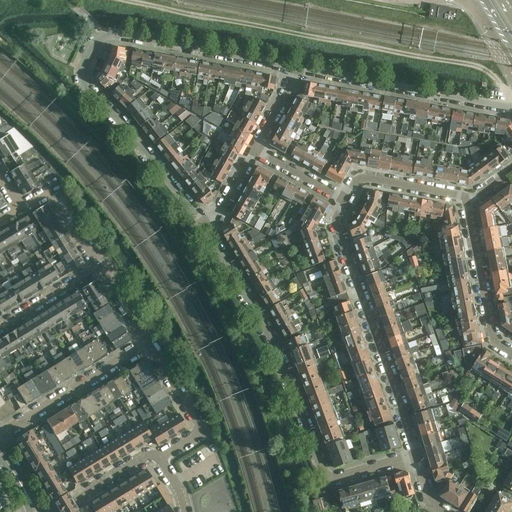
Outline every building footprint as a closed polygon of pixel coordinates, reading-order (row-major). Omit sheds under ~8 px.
[(432,6),(430,13),(430,16),(430,18),(455,22),(457,11),(457,10),(432,6)] [(125,49),(113,47),(111,55),(126,63),(128,52),(125,52),(125,49)] [(145,53),(143,53),(134,51),(133,57),(131,64),(136,65),(136,69),(142,70),(145,53)] [(155,55),(145,53),(142,70),(147,70),(148,67),(153,68),(155,55)] [(111,55),(106,65),(118,71),(121,66),(124,67),(126,63),(111,55)] [(166,57),(162,56),(155,55),(153,68),(158,69),(157,72),(163,74),(166,57)] [(177,59),(171,58),(166,57),(163,74),(168,75),(169,71),(175,72),(177,59)] [(175,72),(174,78),(180,79),(180,76),(185,77),(188,61),(184,60),(179,59),(177,59),(175,72)] [(188,61),(185,77),(190,78),(191,75),(196,76),(198,63),(188,61)] [(211,66),(207,65),(201,64),(198,80),(204,81),(203,85),(208,86),(208,82),(211,66)] [(106,65),(102,74),(117,82),(119,77),(116,75),(118,71),(106,65)] [(222,68),(211,66),(208,82),(214,83),(214,79),(220,80),(222,68)] [(233,70),(222,68),(220,80),(225,81),(224,85),(230,86),(233,70)] [(244,72),(240,71),(233,70),(230,86),(236,87),(235,88),(240,89),(244,72)] [(255,74),(244,72),(240,89),(241,89),(242,85),(246,86),(245,96),(250,97),(255,74)] [(102,74),(96,80),(106,89),(107,87),(109,89),(114,84),(118,87),(122,84),(118,82),(117,82),(102,74)] [(265,76),(264,75),(255,74),(250,97),(255,98),(256,92),(252,92),(253,90),(256,91),(256,93),(262,94),(263,88),(265,76)] [(263,88),(274,91),(275,85),(278,84),(279,81),(277,78),(265,76),(263,88)] [(150,83),(140,77),(139,82),(149,87),(150,83)] [(138,91),(144,86),(138,83),(134,87),(138,91)] [(159,93),(160,89),(150,83),(149,87),(159,93)] [(314,98),(317,85),(306,83),(304,86),(304,88),(305,91),(303,96),(314,98)] [(112,94),(120,102),(131,90),(127,86),(124,88),(121,85),(112,94)] [(327,87),(317,85),(314,98),(320,99),(319,103),(324,104),(327,87)] [(339,90),(327,87),(324,104),(330,105),(331,101),(336,102),(339,90)] [(159,93),(167,98),(169,94),(161,89),(159,93)] [(120,102),(128,109),(137,101),(133,96),(135,94),(131,90),(120,102)] [(350,92),(344,91),(339,90),(336,102),(342,103),(341,107),(347,108),(350,92)] [(171,91),(169,100),(179,105),(181,97),(182,93),(171,91)] [(361,94),(354,92),(350,92),(347,108),(351,109),(350,112),(357,113),(361,94)] [(156,94),(151,98),(154,102),(161,96),(156,94)] [(372,96),(361,94),(357,113),(364,115),(364,111),(369,112),(372,96)] [(383,98),(372,96),(369,112),(374,113),(375,110),(380,111),(383,98)] [(192,99),(181,97),(179,105),(190,111),(192,99)] [(298,97),(292,107),(304,113),(311,118),(315,110),(313,106),(307,102),(298,97)] [(396,100),(385,98),(382,114),(393,117),(396,100)] [(128,109),(134,118),(147,108),(144,103),(140,99),(137,101),(128,109)] [(261,115),(266,105),(255,99),(252,104),(249,102),(246,107),(261,115)] [(408,103),(396,100),(393,117),(399,118),(399,114),(405,116),(408,103)] [(171,103),(166,107),(172,116),(175,113),(181,109),(171,103)] [(419,105),(408,103),(405,116),(410,117),(409,120),(415,121),(419,105)] [(215,105),(213,111),(219,115),(222,107),(215,105)] [(429,107),(419,105),(415,121),(421,122),(421,119),(427,120),(429,107)] [(193,106),(191,112),(202,118),(204,108),(193,106)] [(226,117),(230,109),(224,106),(220,114),(226,117)] [(204,107),(204,108),(202,118),(210,113),(211,109),(204,107)] [(255,124),(261,115),(246,107),(243,112),(246,114),(244,118),(255,124)] [(292,107),(287,116),(302,125),(304,120),(301,118),(304,113),(292,107)] [(440,109),(429,107),(427,120),(432,121),(431,124),(437,125),(440,109)] [(134,118),(141,127),(151,119),(148,114),(151,112),(147,108),(134,118)] [(181,109),(175,113),(182,122),(191,115),(181,109)] [(451,111),(440,109),(437,125),(443,126),(444,123),(449,124),(451,111)] [(465,113),(454,111),(451,124),(450,131),(456,132),(457,129),(462,130),(465,113)] [(213,113),(204,119),(212,124),(218,116),(213,113)] [(465,113),(462,130),(468,131),(467,134),(472,135),(473,128),(476,115),(474,115),(471,114),(469,114),(465,113)] [(487,117),(476,115),(473,128),(479,129),(479,133),(484,134),(487,117)] [(193,116),(186,121),(193,129),(201,121),(193,116)] [(287,116),(285,121),(282,126),(293,132),(295,129),(305,133),(307,128),(301,125),(302,125),(287,116)] [(498,120),(487,117),(484,134),(489,135),(490,131),(496,132),(495,134),(498,120)] [(0,118),(0,138),(8,134),(13,130),(12,129),(0,118)] [(235,126),(250,135),(250,134),(255,124),(244,118),(241,123),(238,122),(235,126)] [(141,127),(148,135),(161,125),(157,120),(155,123),(151,119),(141,127)] [(509,122),(498,120),(495,134),(501,135),(501,133),(505,134),(511,123),(509,122)] [(333,122),(332,129),(340,131),(342,125),(333,122)] [(155,144),(165,135),(168,133),(164,129),(161,125),(148,135),(155,144)] [(343,132),(351,134),(352,130),(347,128),(348,125),(344,125),(343,132)] [(244,144),(250,135),(235,126),(232,132),(236,133),(233,138),(244,144)] [(282,126),(276,136),(291,144),(294,139),(290,137),(293,132),(282,126)] [(9,135),(1,140),(18,168),(21,165),(20,163),(37,153),(34,150),(27,143),(14,132),(9,135)] [(311,135),(308,141),(312,143),(316,135),(314,134),(311,135)] [(163,154),(176,143),(169,135),(156,145),(163,154)] [(273,146),(285,154),(291,144),(276,136),(272,144),(273,146)] [(435,136),(435,137),(434,142),(445,145),(447,139),(435,136)] [(239,154),(244,144),(233,138),(230,143),(227,141),(224,146),(239,154)] [(1,140),(0,140),(0,155),(2,159),(1,160),(9,173),(18,168),(1,140)] [(163,154),(170,162),(180,154),(177,150),(180,148),(176,143),(163,154)] [(501,164),(509,158),(499,144),(495,148),(497,151),(493,154),(501,164)] [(291,157),(301,163),(308,150),(309,148),(305,145),(303,149),(298,146),(291,157)] [(233,164),(234,163),(239,154),(224,146),(222,151),(225,153),(222,157),(233,164)] [(353,164),(357,165),(360,151),(353,150),(353,148),(348,147),(347,152),(345,156),(336,151),(333,155),(340,159),(352,165),(353,164)] [(446,147),(445,154),(451,155),(451,154),(453,148),(446,147)] [(357,165),(368,167),(371,150),(366,149),(365,152),(360,151),(357,165)] [(308,150),(301,163),(303,164),(306,166),(311,168),(319,154),(314,151),(313,153),(308,150)] [(368,167),(379,169),(382,152),(371,150),(368,167)] [(208,152),(204,160),(208,163),(208,162),(211,164),(214,159),(216,156),(208,152)] [(379,169),(390,171),(392,157),(387,156),(388,153),(382,152),(379,169)] [(170,162),(177,171),(190,160),(186,156),(183,158),(180,154),(170,162)] [(311,168),(315,170),(321,174),(326,164),(327,162),(322,159),(324,156),(319,154),(311,168)] [(492,171),(500,165),(500,164),(501,164),(493,154),(489,157),(486,154),(482,157),(492,171)] [(390,171),(392,171),(401,173),(404,156),(398,155),(397,158),(392,157),(390,171)] [(401,173),(412,175),(414,162),(415,157),(409,155),(409,157),(404,156),(401,173)] [(216,161),(213,165),(228,174),(233,164),(222,157),(219,162),(216,161)] [(482,157),(482,158),(477,161),(480,164),(476,167),(475,165),(474,165),(483,177),(492,171),(482,157)] [(9,173),(14,181),(28,172),(36,167),(42,164),(39,159),(33,163),(26,167),(24,164),(21,165),(18,168),(9,173)] [(346,175),(352,165),(340,159),(338,164),(334,162),(332,167),(346,175)] [(414,175),(420,176),(424,177),(427,160),(422,159),(421,163),(416,162),(414,175)] [(177,171),(179,174),(184,179),(194,171),(197,169),(193,165),(190,160),(177,171)] [(424,177),(434,179),(435,179),(438,166),(432,165),(433,162),(427,160),(424,177)] [(222,184),(228,174),(213,165),(211,164),(208,162),(208,163),(205,167),(211,170),(214,172),(211,177),(222,184)] [(435,179),(442,180),(447,181),(450,165),(444,164),(438,163),(438,166),(435,179)] [(14,181),(19,188),(27,183),(52,168),(52,167),(51,168),(48,170),(45,165),(37,170),(38,170),(30,175),(28,172),(14,181)] [(457,183),(460,168),(460,167),(450,165),(447,181),(457,183)] [(473,184),(483,177),(474,165),(470,168),(471,170),(468,172),(471,185),(473,184)] [(274,175),(261,167),(258,168),(254,176),(269,184),(274,175)] [(326,177),(339,184),(342,183),(346,175),(332,167),(326,177)] [(29,192),(32,190),(38,187),(36,183),(41,180),(42,181),(49,177),(51,179),(53,178),(56,177),(58,175),(52,168),(27,183),(19,188),(23,196),(29,192)] [(457,183),(463,185),(469,186),(471,185),(468,172),(464,171),(465,169),(460,168),(457,183)] [(184,179),(185,180),(191,188),(204,177),(200,173),(197,175),(194,171),(184,179)] [(254,176),(248,185),(260,192),(263,193),(266,189),(269,184),(254,176)] [(204,177),(191,188),(193,191),(197,195),(197,196),(208,188),(204,184),(207,181),(204,177)] [(289,183),(279,178),(276,183),(274,187),(273,188),(278,191),(277,194),(281,197),(289,183)] [(299,189),(289,183),(281,197),(291,203),(299,189)] [(248,185),(248,187),(243,195),(258,203),(261,198),(257,197),(260,192),(248,185)] [(511,187),(511,186),(502,192),(511,205),(511,187)] [(208,188),(197,196),(205,205),(205,204),(208,205),(211,203),(210,200),(215,197),(213,194),(208,188)] [(299,189),(291,203),(296,205),(298,203),(302,206),(303,206),(304,204),(309,194),(308,194),(303,191),(299,189)] [(370,191),(368,201),(383,210),(385,210),(386,204),(381,203),(382,193),(370,191)] [(502,192),(493,199),(500,208),(503,212),(511,205),(502,192)] [(328,204),(314,197),(309,194),(304,204),(309,207),(324,215),(328,207),(328,204)] [(243,195),(241,199),(238,205),(249,211),(250,211),(252,207),(255,208),(258,203),(243,195)] [(390,195),(388,208),(393,209),(393,212),(398,213),(401,197),(390,195)] [(412,199),(401,197),(398,213),(404,214),(404,211),(410,212),(412,199)] [(423,201),(412,199),(410,212),(415,213),(414,216),(420,217),(423,201)] [(480,211),(480,212),(482,211),(483,212),(485,211),(486,213),(487,212),(489,213),(490,214),(492,213),(492,214),(500,208),(493,199),(482,208),(481,209),(480,210),(480,211)] [(368,202),(363,211),(377,219),(379,214),(376,212),(378,209),(383,210),(368,201),(368,202)] [(434,203),(423,201),(420,217),(425,218),(426,215),(432,216),(434,203)] [(274,207),(267,203),(264,208),(271,211),(274,207)] [(442,218),(445,206),(445,205),(434,203),(432,216),(431,219),(436,220),(437,217),(442,218)] [(303,206),(299,213),(304,216),(318,224),(319,224),(322,219),(323,216),(324,215),(309,207),(304,204),(303,206)] [(28,227),(51,212),(46,205),(32,214),(23,219),(28,227)] [(232,214),(232,215),(246,223),(252,213),(249,211),(238,205),(237,205),(237,206),(235,210),(234,211),(233,213),(232,214)] [(455,207),(447,205),(445,215),(448,226),(448,227),(456,225),(454,214),(456,213),(455,207)] [(295,211),(288,224),(291,226),(299,213),(295,211)] [(363,211),(357,221),(368,227),(371,222),(384,230),(384,223),(379,220),(377,219),(363,211)] [(480,212),(484,229),(494,227),(492,214),(492,213),(490,214),(489,213),(487,212),(486,213),(485,211),(483,212),(482,211),(480,212)] [(56,220),(51,212),(28,227),(32,234),(37,231),(35,228),(39,226),(41,229),(56,220)] [(315,231),(318,224),(319,224),(318,224),(304,216),(301,220),(301,221),(299,225),(311,232),(315,231)] [(239,234),(236,228),(243,224),(243,223),(234,218),(231,223),(234,225),(229,228),(226,228),(224,229),(223,231),(222,232),(224,234),(228,241),(239,234)] [(23,219),(16,224),(31,249),(35,246),(33,244),(29,236),(32,234),(28,227),(23,219)] [(60,227),(56,220),(41,229),(43,232),(39,234),(37,231),(32,234),(37,242),(60,227)] [(349,226),(353,237),(365,233),(368,227),(357,221),(349,226)] [(258,223),(254,228),(260,231),(263,226),(258,223)] [(16,224),(9,228),(18,244),(21,242),(25,249),(27,252),(31,249),(16,224)] [(458,224),(456,225),(448,227),(448,226),(442,228),(444,233),(439,234),(440,240),(460,236),(458,224)] [(305,244),(318,240),(315,231),(311,232),(299,225),(298,226),(301,227),(300,229),(305,244)] [(276,228),(274,232),(275,232),(272,238),(285,230),(284,226),(278,229),(276,228)] [(484,229),(486,241),(502,237),(499,226),(494,227),(484,229)] [(65,234),(60,227),(37,242),(39,246),(41,244),(48,240),(50,243),(65,234)] [(422,238),(432,231),(429,227),(425,230),(425,231),(420,234),(422,238)] [(9,228),(1,232),(15,255),(18,253),(20,252),(15,245),(18,244),(9,228)] [(265,234),(272,238),(275,232),(274,232),(268,228),(265,234)] [(287,236),(297,231),(295,228),(285,233),(287,236)] [(252,239),(261,234),(254,231),(248,233),(252,239)] [(1,232),(0,233),(0,246),(4,252),(6,251),(11,258),(13,261),(17,258),(15,255),(1,232)] [(70,242),(65,234),(50,243),(53,247),(42,253),(45,257),(70,242)] [(239,234),(228,241),(234,250),(248,242),(245,237),(242,239),(239,234)] [(261,234),(253,239),(255,243),(266,237),(261,234)] [(462,246),(461,241),(460,236),(440,240),(442,250),(447,249),(462,246)] [(354,243),(355,244),(358,253),(374,248),(370,237),(354,243)] [(486,241),(488,251),(504,248),(502,237),(486,241)] [(416,243),(404,239),(400,242),(407,250),(416,243)] [(279,240),(274,242),(278,249),(282,247),(279,240)] [(322,250),(318,240),(305,244),(307,249),(304,251),(306,256),(322,250)] [(70,242),(45,257),(49,264),(50,264),(74,249),(70,242)] [(234,250),(240,260),(254,251),(251,247),(248,242),(234,250)] [(465,257),(462,246),(447,249),(448,255),(443,256),(444,261),(465,257)] [(358,253),(358,254),(362,264),(378,259),(374,248),(358,253)] [(414,251),(412,248),(407,252),(406,253),(408,258),(412,258),(412,254),(414,251)] [(488,251),(490,262),(506,259),(504,248),(488,251)] [(62,262),(55,265),(52,268),(54,272),(79,257),(74,249),(50,264),(50,265),(60,259),(62,262)] [(283,249),(275,253),(278,259),(286,256),(283,249)] [(313,266),(325,261),(322,250),(306,256),(307,261),(311,260),(313,266)] [(240,260),(246,269),(259,261),(254,251),(240,260)] [(20,256),(17,258),(20,263),(27,258),(24,253),(20,256)] [(67,270),(69,273),(83,264),(79,257),(54,272),(57,276),(67,270)] [(444,261),(445,267),(446,272),(451,271),(467,268),(465,257),(444,261)] [(362,264),(362,265),(366,275),(381,269),(378,259),(362,264)] [(490,262),(491,263),(492,273),(508,269),(506,259),(490,262)] [(42,260),(39,262),(52,283),(59,279),(57,276),(54,272),(52,268),(50,265),(50,264),(49,264),(46,266),(42,260)] [(339,271),(338,267),(335,260),(323,265),(325,270),(322,271),(323,277),(339,271)] [(246,269),(251,278),(262,272),(260,267),(262,266),(259,261),(246,269)] [(45,288),(52,283),(39,262),(35,264),(39,271),(36,272),(45,288)] [(33,274),(30,269),(29,268),(25,270),(28,274),(38,292),(45,288),(36,272),(33,274)] [(469,278),(467,268),(451,271),(452,276),(447,277),(449,283),(469,278)] [(510,280),(508,269),(492,273),(495,284),(510,280)] [(8,273),(6,270),(5,271),(3,273),(3,272),(0,273),(0,276),(1,279),(8,274),(8,273)] [(22,281),(32,296),(38,292),(28,274),(25,270),(21,273),(25,279),(22,281)] [(420,270),(414,272),(416,279),(422,277),(420,270)] [(343,282),(339,271),(323,277),(327,287),(343,282)] [(367,277),(370,287),(386,281),(382,271),(367,277)] [(251,278),(257,288),(271,280),(268,275),(265,277),(262,272),(251,278)] [(304,272),(296,275),(301,284),(308,282),(304,272)] [(25,300),(32,296),(22,281),(19,283),(15,276),(12,279),(25,300)] [(471,289),(469,278),(449,283),(450,288),(454,287),(455,292),(471,289)] [(18,305),(25,300),(12,279),(8,281),(12,287),(9,289),(18,305)] [(257,288),(263,297),(277,289),(274,291),(271,286),(274,285),(271,280),(257,288)] [(510,280),(495,284),(496,290),(497,295),(498,300),(498,301),(503,300),(504,300),(504,298),(503,295),(504,296),(507,295),(507,296),(511,294),(511,287),(511,288),(510,280)] [(81,299),(85,297),(99,289),(94,281),(81,289),(83,293),(79,295),(81,299)] [(370,287),(374,297),(386,293),(385,288),(388,287),(386,281),(370,287)] [(309,282),(308,283),(308,282),(301,284),(307,295),(307,294),(313,292),(309,282)] [(347,293),(343,282),(327,287),(331,298),(346,293),(347,293)] [(0,290),(11,309),(18,305),(9,289),(6,291),(2,284),(0,285),(0,290)] [(438,286),(420,289),(421,294),(439,290),(438,286)] [(103,295),(99,289),(85,297),(87,300),(83,302),(85,306),(103,295)] [(263,297),(269,307),(280,301),(277,296),(280,294),(277,289),(263,297)] [(475,311),(471,289),(455,292),(457,298),(452,299),(454,309),(459,308),(460,314),(475,311)] [(0,306),(4,313),(11,309),(0,290),(0,306)] [(303,290),(298,293),(303,302),(307,299),(308,299),(303,290)] [(81,299),(79,295),(77,292),(69,297),(84,321),(86,319),(86,318),(91,315),(88,311),(85,313),(82,309),(86,307),(85,306),(83,302),(81,299)] [(311,301),(317,299),(314,292),(313,293),(313,292),(307,294),(307,295),(308,295),(311,301)] [(346,293),(331,298),(327,300),(328,303),(324,305),(325,305),(316,310),(316,308),(314,309),(315,312),(317,315),(318,315),(330,307),(349,300),(346,293)] [(374,297),(378,308),(393,302),(392,297),(388,298),(386,293),(374,297)] [(419,294),(412,296),(415,302),(421,300),(419,294)] [(107,303),(103,295),(85,306),(86,307),(88,311),(91,315),(94,314),(91,308),(92,308),(94,311),(107,303)] [(69,297),(61,301),(71,316),(74,314),(77,319),(78,318),(79,319),(74,322),(76,325),(84,321),(69,297)] [(425,299),(423,299),(427,307),(433,306),(432,298),(425,299)] [(309,312),(313,309),(307,299),(303,302),(309,312)] [(61,301),(54,306),(67,327),(68,330),(70,329),(69,329),(73,327),(71,325),(67,319),(71,316),(61,301)] [(281,302),(270,309),(276,319),(290,311),(287,306),(284,307),(281,302)] [(354,312),(350,302),(334,307),(338,318),(337,318),(354,312)] [(378,308),(381,318),(394,313),(392,309),(395,308),(393,302),(378,308)] [(503,326),(508,329),(511,322),(511,315),(511,314),(510,310),(511,309),(511,302),(504,304),(499,305),(503,326)] [(423,303),(414,307),(417,317),(427,314),(423,303)] [(108,304),(94,314),(91,315),(86,318),(86,319),(89,323),(95,319),(97,322),(113,312),(108,304)] [(449,305),(442,306),(444,315),(451,314),(449,305)] [(54,306),(46,311),(55,326),(59,324),(63,330),(65,328),(67,327),(54,306)] [(315,312),(314,309),(308,313),(311,319),(317,315),(315,312)] [(46,311),(38,315),(53,339),(55,338),(57,337),(55,334),(52,328),(55,326),(46,311)] [(276,319),(281,328),(295,320),(292,316),(290,311),(276,319)] [(477,321),(475,311),(460,314),(461,320),(456,321),(457,326),(477,321)] [(118,319),(113,312),(97,322),(99,325),(95,328),(93,325),(88,327),(93,334),(118,319)] [(359,327),(354,312),(337,318),(343,334),(359,327)] [(381,318),(382,319),(385,328),(401,323),(399,317),(396,319),(394,313),(381,318)] [(38,315),(31,320),(40,335),(44,333),(48,339),(49,342),(53,339),(38,315)] [(427,316),(420,319),(422,327),(430,324),(427,316)] [(122,326),(118,319),(93,334),(96,340),(97,339),(98,341),(102,339),(100,336),(104,333),(106,336),(122,326)] [(281,328),(287,338),(301,330),(298,326),(301,324),(298,319),(295,321),(295,320),(281,328)] [(31,320),(23,325),(29,334),(36,347),(40,344),(36,337),(40,335),(31,320)] [(477,321),(457,326),(459,337),(464,335),(479,332),(479,331),(478,326),(477,321)] [(385,328),(387,333),(389,339),(404,333),(402,328),(403,328),(401,323),(385,328)] [(431,324),(424,326),(428,336),(434,334),(431,324)] [(23,325),(15,330),(24,345),(29,342),(30,345),(32,349),(36,347),(29,334),(23,325)] [(73,328),(73,327),(69,329),(70,329),(72,334),(80,329),(77,325),(73,328)] [(127,333),(122,326),(106,336),(108,339),(103,342),(102,339),(98,341),(103,348),(127,333)] [(365,343),(359,327),(343,334),(348,349),(365,343)] [(332,329),(324,332),(326,340),(330,338),(330,337),(335,336),(332,329)] [(435,331),(439,340),(445,339),(443,329),(435,331)] [(15,330),(7,335),(22,359),(29,355),(27,351),(24,353),(21,347),(24,345),(15,330)] [(100,360),(107,355),(105,353),(103,348),(98,341),(97,339),(96,340),(93,342),(87,331),(83,333),(100,360)] [(321,332),(314,334),(317,341),(324,339),(321,332)] [(482,343),(479,332),(464,335),(466,346),(482,343)] [(83,333),(78,336),(82,341),(85,347),(82,348),(92,365),(100,360),(83,333)] [(127,333),(103,348),(105,353),(107,352),(106,349),(109,348),(112,352),(129,342),(130,339),(127,333)] [(404,333),(389,339),(392,349),(408,343),(406,338),(404,333)] [(432,344),(437,342),(434,334),(428,336),(428,337),(429,336),(431,342),(432,344)] [(7,335),(0,339),(9,354),(12,352),(16,359),(14,360),(16,363),(22,359),(7,335)] [(303,335),(288,341),(292,351),(308,346),(307,343),(308,343),(306,337),(304,337),(304,336),(304,337),(303,335)] [(0,339),(0,357),(5,365),(9,363),(5,357),(9,354),(0,339)] [(370,358),(365,345),(365,343),(348,349),(354,364),(370,358)] [(408,343),(392,349),(396,359),(412,353),(412,354),(419,352),(417,346),(410,349),(408,343)] [(85,369),(92,365),(82,348),(79,351),(75,344),(71,347),(85,369)] [(438,345),(433,347),(436,356),(441,354),(438,345)] [(457,359),(465,357),(466,363),(473,367),(484,350),(483,350),(483,345),(468,348),(466,348),(463,349),(463,350),(454,352),(457,359)] [(292,351),(292,352),(298,367),(314,361),(308,346),(292,351)] [(327,346),(317,350),(320,359),(326,356),(330,355),(327,346)] [(71,347),(67,349),(71,356),(68,357),(78,374),(85,369),(71,347)] [(63,383),(70,378),(53,351),(52,349),(48,352),(56,365),(53,366),(63,383)] [(55,350),(53,351),(70,378),(78,374),(68,357),(64,360),(60,353),(58,355),(55,350)] [(481,375),(491,361),(488,359),(491,354),(484,350),(473,367),(472,369),(481,375)] [(332,355),(337,370),(342,369),(337,353),(332,355)] [(412,353),(396,359),(400,370),(416,364),(412,354),(412,353)] [(437,364),(444,362),(441,354),(436,356),(436,357),(435,358),(437,364)] [(56,387),(63,383),(53,366),(50,369),(46,362),(43,357),(38,359),(56,387)] [(376,373),(374,368),(370,358),(354,364),(360,379),(376,373)] [(48,392),(56,387),(38,359),(34,362),(42,373),(38,375),(48,392)] [(298,367),(303,382),(320,376),(314,361),(298,367)] [(481,375),(491,381),(500,367),(499,366),(499,364),(496,363),(495,363),(491,361),(481,375)] [(124,383),(148,368),(145,363),(142,362),(128,370),(130,374),(124,378),(122,379),(124,383)] [(400,370),(404,380),(419,374),(417,370),(418,369),(416,364),(400,370)] [(491,381),(500,387),(509,373),(505,370),(505,368),(502,366),(500,367),(491,381)] [(35,378),(31,371),(28,367),(24,369),(32,381),(41,396),(48,392),(38,375),(35,378)] [(24,385),(32,397),(34,401),(41,396),(32,381),(24,369),(24,368),(19,371),(27,383),(24,385)] [(153,375),(148,368),(124,383),(129,390),(153,375)] [(338,371),(343,386),(349,384),(343,369),(338,371)] [(0,372),(0,374),(6,385),(12,382),(9,378),(6,374),(7,374),(4,370),(0,372)] [(360,379),(365,394),(381,388),(376,373),(360,379)] [(500,387),(510,393),(511,389),(511,374),(509,373),(500,387)] [(404,380),(406,387),(407,391),(423,385),(421,379),(420,380),(419,374),(404,380)] [(158,383),(153,375),(129,390),(133,397),(158,383)] [(12,382),(26,406),(34,401),(32,397),(24,385),(20,387),(16,380),(14,376),(9,378),(12,382)] [(120,376),(112,380),(126,402),(130,400),(133,398),(133,397),(129,390),(124,383),(122,379),(120,376)] [(326,391),(320,376),(303,382),(309,397),(326,391)] [(112,380),(105,385),(115,401),(118,399),(122,405),(127,413),(131,411),(126,402),(112,380)] [(423,385),(407,391),(408,392),(409,395),(411,401),(430,395),(427,388),(429,388),(430,390),(440,386),(438,380),(423,385)] [(162,390),(158,383),(133,397),(133,398),(137,403),(141,401),(140,399),(144,396),(146,399),(162,390)] [(105,385),(98,389),(111,412),(115,409),(111,403),(115,401),(105,385)] [(365,394),(371,410),(387,404),(381,388),(365,394)] [(98,389),(90,394),(100,410),(104,408),(107,414),(111,412),(98,389)] [(167,397),(162,390),(146,399),(149,403),(144,406),(143,405),(139,407),(142,412),(167,397)] [(309,397),(315,412),(331,406),(326,391),(309,397)] [(8,400),(13,397),(17,394),(15,392),(6,397),(8,400)] [(13,397),(20,409),(25,406),(18,394),(17,394),(13,397)] [(90,394),(83,398),(101,428),(106,426),(101,418),(97,412),(100,410),(90,394)] [(430,395),(411,401),(414,408),(415,412),(431,407),(437,406),(433,394),(430,395)] [(457,409),(463,399),(455,395),(450,405),(457,409)] [(171,404),(167,397),(142,412),(147,420),(151,417),(148,414),(154,411),(156,414),(171,404)] [(83,398),(76,403),(85,419),(89,417),(93,423),(92,424),(95,427),(92,429),(94,433),(101,428),(83,398)] [(0,421),(14,413),(6,401),(0,404),(0,421)] [(76,403),(68,407),(78,422),(84,432),(87,430),(82,421),(85,419),(76,403)] [(393,420),(389,410),(387,404),(371,410),(375,422),(376,426),(393,420)] [(459,411),(468,417),(472,410),(464,404),(459,411)] [(315,412),(320,427),(337,421),(331,406),(315,412)] [(68,407),(58,414),(67,429),(78,422),(68,407)] [(416,414),(419,426),(435,421),(432,409),(416,414)] [(55,436),(67,429),(58,414),(46,421),(55,436)] [(178,415),(168,421),(177,434),(186,429),(178,415)] [(341,426),(354,421),(352,416),(347,418),(339,421),(341,426)] [(168,440),(177,434),(168,421),(159,426),(168,440)] [(326,443),(343,437),(342,432),(337,421),(320,427),(326,443)] [(419,426),(420,431),(422,436),(439,431),(435,421),(419,426)] [(143,444),(151,439),(142,423),(134,429),(143,444)] [(40,436),(44,434),(45,437),(51,433),(46,425),(40,429),(41,429),(37,432),(40,436)] [(397,436),(394,425),(376,430),(379,441),(397,436)] [(168,440),(159,426),(150,432),(158,446),(168,440)] [(463,428),(458,429),(460,437),(466,436),(463,428)] [(134,429),(125,434),(135,449),(143,444),(134,429)] [(22,451),(32,445),(35,443),(37,442),(31,431),(29,432),(17,439),(16,442),(22,451)] [(422,436),(425,447),(441,443),(439,431),(422,436)] [(45,437),(51,446),(57,443),(51,433),(45,437)] [(125,434),(117,439),(127,454),(135,449),(125,434)] [(379,441),(382,452),(400,447),(397,436),(379,441)] [(462,445),(468,444),(466,436),(460,437),(462,445)] [(65,451),(76,444),(73,438),(69,441),(62,446),(65,451)] [(117,439),(109,444),(118,459),(127,454),(117,439)] [(349,451),(349,450),(346,440),(328,447),(331,457),(349,451)] [(441,443),(425,447),(426,451),(428,458),(444,453),(452,451),(449,441),(441,443)] [(22,451),(27,461),(41,453),(35,443),(32,445),(22,451)] [(57,456),(63,452),(57,443),(51,446),(57,456)] [(109,444),(101,449),(110,464),(118,459),(109,444)] [(101,449),(93,454),(102,469),(110,464),(101,449)] [(470,449),(461,452),(463,459),(472,456),(470,449)] [(335,468),(353,461),(349,451),(331,457),(335,468)] [(41,453),(27,461),(32,468),(34,472),(35,471),(48,464),(45,458),(42,455),(41,453)] [(428,458),(430,463),(431,468),(447,464),(444,453),(428,458)] [(93,454),(84,459),(94,474),(102,469),(93,454)] [(84,459),(76,464),(86,479),(94,474),(84,459)] [(35,471),(41,482),(54,474),(50,468),(48,464),(35,471)] [(77,484),(86,479),(76,464),(68,469),(77,484)] [(431,468),(436,482),(438,483),(443,481),(444,479),(442,472),(449,470),(447,464),(431,468)] [(146,492),(155,486),(146,470),(136,476),(146,492)] [(410,481),(408,473),(405,472),(394,476),(397,486),(401,484),(410,481)] [(41,482),(47,492),(60,484),(54,474),(41,482)] [(136,476),(127,482),(136,497),(146,492),(136,476)] [(375,499),(391,495),(390,490),(387,482),(386,478),(370,483),(375,499)] [(414,495),(410,481),(401,484),(405,498),(414,495)] [(440,496),(449,502),(460,485),(457,483),(455,484),(450,481),(440,496)] [(127,482),(118,488),(127,503),(136,497),(127,482)] [(360,504),(375,499),(370,483),(355,487),(360,504)] [(60,484),(47,492),(47,493),(53,502),(66,494),(60,484)] [(160,485),(156,488),(160,494),(164,492),(160,485)] [(449,502),(459,508),(469,493),(463,489),(464,488),(460,485),(449,502)] [(339,494),(343,511),(348,511),(348,508),(360,504),(355,487),(341,491),(339,494)] [(118,488),(108,493),(118,509),(127,503),(118,488)] [(490,505),(501,511),(510,511),(511,511),(511,510),(511,502),(511,501),(511,495),(504,490),(501,495),(498,493),(490,505)] [(108,493),(99,499),(107,511),(112,511),(118,509),(108,493)] [(471,493),(461,509),(465,511),(466,511),(477,496),(471,493)] [(53,502),(55,507),(56,507),(58,511),(73,511),(76,510),(77,510),(77,509),(75,506),(74,505),(70,499),(69,498),(67,494),(66,494),(53,502)] [(166,505),(167,505),(171,502),(166,494),(161,497),(166,505)] [(334,495),(323,499),(316,501),(319,511),(323,511),(325,511),(332,510),(331,508),(338,506),(334,495)] [(107,511),(99,499),(90,505),(94,511),(107,511)]
